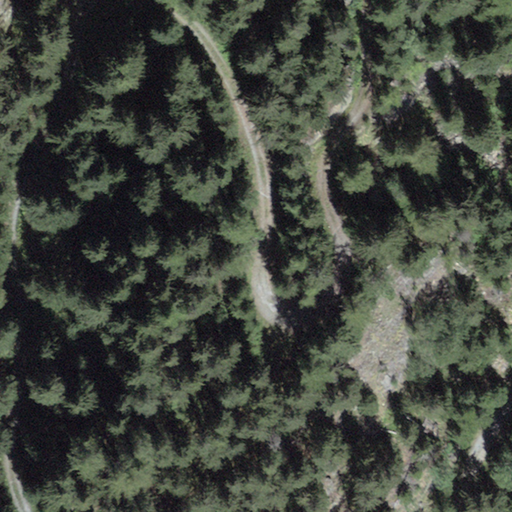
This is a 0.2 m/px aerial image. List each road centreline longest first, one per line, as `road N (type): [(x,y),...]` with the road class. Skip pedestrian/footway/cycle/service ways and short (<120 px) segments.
road 1 (track): [(367,0),(367,97),(329,166),(326,195),(347,248),(351,285),(341,310),(320,321),(274,307),(262,285),(268,192),(251,126),(207,42),(160,0)]
road 2 (track): [(74,0),(4,327),(31,511)]
